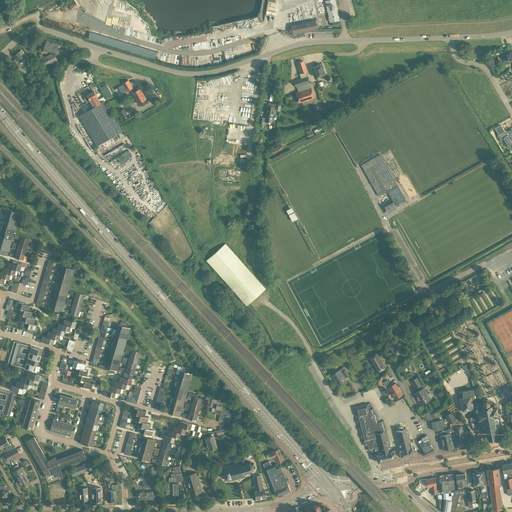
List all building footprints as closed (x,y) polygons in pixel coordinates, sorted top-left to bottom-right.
[(324,0),(329,23),(340,20),(335,0),(324,0)] [(293,35),(317,30),(315,20),(291,25),(293,35)] [(90,31),(87,40),(155,60),(157,52),(90,31)] [(47,54),(47,51),(56,54),(59,44),(47,40),(44,50),(43,53),(47,54)] [(24,59),(25,60),(28,57),(21,50),(19,52),(18,52),(14,56),(16,58),(14,61),(20,67),(22,64),(20,62),(24,59)] [(511,51),(506,53),(505,53),(505,54),(502,55),(504,65),(510,63),(509,61),(511,60),(511,51)] [(57,60),(55,54),(53,55),(52,53),(44,57),(41,53),(39,54),(45,66),(57,60)] [(314,98),(311,87),(306,72),(307,71),(303,60),(296,63),(299,74),(301,78),(294,81),(296,87),(297,87),(298,91),(296,92),(299,103),(314,98)] [(316,77),(320,76),(321,78),(325,77),(324,74),(325,74),(322,65),(313,67),(316,77)] [(37,75),(33,70),(27,75),(31,80),(37,75)] [(133,88),(128,80),(123,83),(127,91),(133,88)] [(134,97),(142,92),(139,86),(131,91),(134,97)] [(94,107),(79,116),(97,146),(123,131),(105,101),(101,103),(94,91),(87,95),(85,97),(85,98),(87,101),(88,102),(90,100),(94,107)] [(142,92),(134,97),(138,103),(146,99),(142,92)] [(241,108),(250,110),(252,96),(243,94),(241,108)] [(267,106),(265,117),(259,116),(258,123),(265,124),(265,121),(272,123),(274,107),(267,106)] [(122,118),(127,115),(124,108),(118,111),(122,118)] [(501,125),(495,128),(498,135),(500,134),(501,136),(504,135),(505,137),(503,138),(508,146),(511,144),(511,129),(505,134),(504,132),(504,131),(501,125)] [(104,154),(117,145),(115,142),(102,151),(104,154)] [(119,162),(131,158),(129,151),(116,156),(119,162)] [(393,202),(384,206),(388,212),(400,205),(399,203),(406,199),(383,159),(364,170),(378,196),(387,191),(393,201),(392,202),(393,202)] [(217,180),(237,181),(238,170),(218,169),(217,180)] [(292,207),(286,210),(292,221),(297,218),(292,207)] [(5,215),(16,218),(18,219),(20,213),(8,210),(7,214),(6,214),(5,215)] [(18,219),(16,218),(5,215),(5,216),(6,216),(5,221),(17,224),(18,219)] [(17,224),(5,221),(4,224),(3,224),(2,225),(12,228),(15,229),(17,224)] [(15,229),(12,228),(2,225),(2,226),(3,227),(2,231),(14,234),(15,229)] [(0,236),(9,239),(12,240),(14,234),(2,231),(0,236),(0,235),(0,236)] [(20,242),(29,245),(29,243),(28,243),(29,239),(15,235),(14,238),(20,240),(20,242)] [(12,240),(9,239),(0,236),(0,237),(0,241),(10,245),(12,240)] [(10,245),(0,241),(0,247),(9,250),(10,245)] [(225,243),(206,260),(232,289),(234,287),(249,303),(253,299),(254,300),(255,299),(255,298),(258,295),(258,296),(260,295),(259,294),(266,288),(225,243)] [(17,253),(25,255),(26,250),(12,246),(11,249),(17,250),(17,253)] [(9,250),(0,247),(0,253),(7,256),(9,250)] [(8,267),(8,268),(16,270),(20,272),(22,266),(21,266),(22,263),(13,260),(12,263),(10,262),(8,268),(8,267)] [(3,272),(11,274),(10,275),(14,276),(16,270),(8,268),(8,267),(4,266),(3,272)] [(61,271),(70,274),(73,275),(74,269),(63,266),(61,271)] [(0,276),(5,279),(9,280),(10,275),(11,274),(3,272),(0,270),(0,276)] [(60,277),(69,279),(71,280),(73,275),(70,274),(61,271),(60,277)] [(58,282),(67,284),(70,285),(71,280),(69,279),(60,277),(58,282)] [(70,285),(67,284),(58,282),(57,287),(66,290),(68,290),(70,285)] [(68,290),(66,290),(57,287),(55,292),(64,295),(67,296),(68,290)] [(75,298),(84,301),(84,299),(83,299),(84,295),(70,291),(69,294),(75,296),(75,298)] [(67,296),(64,295),(55,292),(54,298),(62,300),(65,301),(67,296)] [(65,301),(62,300),(54,298),(52,303),(64,306),(65,301)] [(29,311),(29,310),(30,305),(18,302),(17,307),(20,308),(29,311)] [(72,309),(80,311),(81,310),(80,310),(81,306),(67,302),(66,305),(72,307),(72,309)] [(64,306),(52,303),(50,308),(59,311),(62,312),(64,306)] [(5,310),(14,312),(11,311),(13,306),(9,305),(7,304),(5,310)] [(23,315),(23,314),(31,317),(31,316),(32,311),(29,310),(29,311),(20,308),(19,314),(23,315)] [(7,316),(15,318),(12,317),(14,312),(5,310),(8,311),(7,316)] [(23,314),(23,315),(21,320),(25,321),(33,323),(35,318),(31,317),(31,316),(31,317),(23,314)] [(71,326),(75,327),(76,322),(64,318),(63,324),(71,326)] [(33,323),(25,321),(24,327),(36,330),(37,324),(33,323)] [(71,326),(63,324),(59,322),(57,328),(66,330),(65,330),(69,331),(71,326)] [(397,336),(404,332),(399,323),(392,327),(397,336)] [(130,328),(127,327),(120,325),(118,324),(117,328),(116,328),(116,330),(128,333),(130,328)] [(65,330),(66,330),(57,328),(54,326),(52,332),(60,334),(60,335),(64,336),(65,330)] [(115,335),(124,338),(127,339),(128,333),(116,330),(116,331),(115,335)] [(52,332),(48,331),(47,336),(55,339),(58,340),(60,335),(60,334),(52,332)] [(55,339),(47,336),(43,335),(41,341),(53,344),(55,339)] [(127,339),(124,338),(115,335),(114,339),(113,339),(113,340),(123,343),(125,344),(127,339)] [(125,344),(123,343),(113,340),(112,341),(113,341),(112,346),(124,349),(125,344)] [(110,351),(120,354),(122,354),(124,349),(112,346),(111,350),(110,349),(110,351)] [(26,357),(27,354),(20,352),(21,350),(12,347),(11,348),(12,348),(11,353),(26,357)] [(42,354),(43,350),(31,347),(30,352),(42,356),(42,354)] [(419,350),(408,358),(409,359),(422,351),(420,348),(418,349),(419,350)] [(130,357),(139,359),(139,358),(139,357),(140,353),(126,349),(125,353),(131,354),(130,357)] [(109,356),(118,359),(121,360),(122,354),(120,354),(110,351),(109,352),(110,352),(109,356)] [(28,357),(40,361),(41,357),(42,357),(42,356),(30,352),(28,357)] [(376,373),(387,367),(378,352),(368,358),(376,373)] [(121,360),(118,359),(109,356),(108,360),(107,360),(107,361),(119,365),(121,360)] [(23,367),(23,365),(17,363),(18,360),(9,357),(8,359),(10,359),(8,363),(23,367)] [(27,363),(39,366),(39,365),(40,361),(28,357),(27,363)] [(127,367),(136,370),(136,368),(135,368),(137,364),(123,360),(122,363),(128,365),(127,367)] [(84,370),(85,369),(86,364),(74,361),(73,366),(77,367),(84,370)] [(119,365),(107,361),(106,362),(107,363),(106,367),(118,370),(119,365)] [(38,367),(39,367),(39,366),(27,363),(25,368),(28,369),(37,372),(38,367)] [(188,378),(190,373),(190,372),(189,369),(182,366),(179,376),(188,378)] [(79,374),(87,376),(88,370),(85,369),(84,370),(77,367),(75,373),(79,374)] [(344,379),(350,375),(344,367),(331,375),(338,385),(345,380),(344,379)] [(34,380),(38,381),(40,375),(28,372),(27,377),(26,377),(34,379),(34,380)] [(81,380),(89,382),(91,377),(87,376),(79,374),(77,379),(81,380)] [(26,377),(27,377),(23,376),(21,381),(29,384),(33,385),(34,380),(34,379),(26,377)] [(132,379),(121,376),(119,381),(127,384),(131,385),(132,379)] [(191,379),(188,378),(179,376),(177,381),(186,384),(189,385),(191,379)] [(417,399),(420,404),(430,399),(427,394),(426,395),(423,388),(422,389),(420,385),(421,385),(417,377),(411,381),(415,388),(416,387),(418,391),(414,393),(416,397),(417,397),(418,398),(417,399)] [(29,384),(21,381),(17,380),(16,385),(24,388),(27,389),(29,384)] [(89,382),(81,380),(80,385),(91,389),(93,383),(89,382)] [(127,384),(119,381),(115,380),(114,385),(113,386),(122,388),(125,389),(127,384)] [(189,385),(186,384),(177,381),(176,386),(188,390),(189,385)] [(395,399),(402,395),(395,383),(389,387),(395,399)] [(22,393),(24,388),(16,385),(12,384),(10,390),(22,393)] [(122,388),(113,386),(114,385),(110,384),(108,390),(116,392),(120,394),(122,388)] [(188,390),(176,386),(174,391),(186,395),(188,390)] [(104,388),(103,394),(115,398),(116,392),(108,390),(104,388)] [(469,409),(470,417),(470,420),(476,419),(476,418),(478,418),(479,424),(482,423),(484,432),(482,432),(483,437),(486,436),(487,440),(497,438),(497,436),(500,435),(498,430),(500,429),(499,425),(498,423),(500,423),(499,416),(498,416),(496,405),(494,403),(493,404),(491,402),(487,399),(483,400),(482,401),(481,403),(481,402),(476,403),(476,402),(472,402),(471,396),(474,395),(473,389),(459,391),(462,411),(463,411),(464,412),(467,412),(467,410),(469,409)] [(15,398),(16,394),(2,390),(1,393),(7,395),(6,397),(16,400),(16,399),(15,398)] [(37,392),(35,391),(34,392),(36,393),(36,395),(39,396),(38,398),(44,400),(45,397),(42,396),(42,393),(40,392),(40,393),(36,392),(37,392)] [(173,397),(182,399),(185,400),(186,395),(174,391),(173,397)] [(58,403),(64,404),(66,396),(61,394),(58,403)] [(194,397),(192,397),(190,396),(188,395),(187,399),(193,401),(193,403),(201,405),(202,404),(201,403),(202,399),(196,398),(194,397)] [(64,404),(69,406),(72,398),(66,396),(64,404)] [(171,402),(180,405),(183,405),(185,400),(182,399),(173,397),(171,402)] [(77,399),(72,398),(69,406),(75,408),(77,399)] [(222,407),(224,402),(218,401),(218,400),(213,398),(212,399),(210,407),(216,408),(214,413),(220,414),(222,407)] [(104,408),(103,408),(104,403),(96,401),(93,400),(91,406),(103,409),(104,408)] [(13,410),(13,409),(12,409),(13,405),(0,401),(0,404),(4,406),(4,408),(13,410)] [(183,405),(180,405),(171,402),(170,407),(182,411),(183,405)] [(378,462),(396,457),(396,455),(394,450),(392,451),(389,440),(385,426),(383,427),(381,421),(379,422),(376,412),(374,412),(373,406),(371,403),(367,404),(354,407),(357,419),(363,443),(364,442),(364,445),(367,445),(368,450),(375,449),(377,455),(376,455),(378,462)] [(89,411),(101,414),(102,410),(103,410),(103,409),(91,406),(89,411)] [(199,410),(185,406),(184,409),(190,411),(190,413),(198,416),(199,414),(198,414),(199,410)] [(434,413),(432,409),(424,413),(429,421),(436,417),(435,415),(447,409),(445,406),(434,413)] [(145,416),(146,411),(134,407),(132,413),(136,414),(145,416)] [(182,411),(170,407),(168,413),(180,416),(182,411)] [(222,407),(220,414),(219,419),(225,420),(226,416),(232,417),(234,410),(234,409),(228,407),(228,408),(222,407)] [(88,416),(91,417),(100,420),(101,418),(100,418),(101,414),(89,411),(88,416)] [(443,449),(450,448),(451,451),(458,450),(458,447),(468,445),(466,437),(464,438),(461,423),(456,424),(456,420),(451,412),(445,415),(449,423),(451,428),(447,430),(441,431),(442,432),(440,433),(440,435),(443,449)] [(147,423),(147,422),(149,417),(145,416),(136,414),(135,419),(139,421),(139,420),(147,423)] [(86,421),(98,425),(99,421),(100,421),(100,420),(91,417),(88,416),(86,421)] [(57,432),(60,421),(53,419),(50,430),(57,432)] [(433,431),(444,429),(443,424),(441,425),(440,419),(431,422),(433,431)] [(141,427),(149,429),(151,424),(147,422),(147,423),(139,420),(139,421),(137,426),(139,426),(141,427)] [(187,428),(190,430),(192,424),(180,420),(178,426),(187,428)] [(63,434),(66,423),(60,421),(57,432),(63,434)] [(85,427),(87,427),(97,430),(98,429),(97,429),(98,425),(86,421),(85,427)] [(401,457),(414,454),(413,451),(413,448),(412,448),(411,444),(405,422),(395,424),(401,450),(399,451),(400,454),(401,457)] [(63,434),(70,436),(73,425),(66,423),(63,434)] [(178,426),(175,425),(173,430),(181,433),(185,434),(187,428),(178,426)] [(139,426),(138,432),(152,436),(153,430),(149,429),(141,427),(139,426)] [(83,432),(95,435),(96,431),(97,431),(97,430),(87,427),(85,427),(83,432)] [(181,433),(173,430),(169,429),(168,434),(176,437),(180,438),(181,433)] [(82,437),(94,441),(95,439),(94,439),(95,435),(83,432),(82,437)] [(168,434),(164,433),(162,439),(174,442),(176,437),(168,434)] [(432,447),(428,439),(427,435),(422,438),(422,439),(418,441),(422,449),(423,452),(425,456),(435,451),(433,447),(432,447)] [(49,463),(34,437),(34,436),(26,441),(48,478),(57,472),(56,469),(85,458),(86,458),(82,450),(49,463)] [(142,442),(152,444),(154,445),(156,440),(144,436),(143,440),(142,440),(142,442)] [(210,450),(217,447),(213,436),(206,438),(210,450)] [(94,442),(94,441),(82,437),(80,443),(92,446),(93,442),(94,442)] [(0,447),(0,448),(4,446),(8,452),(16,448),(14,444),(11,439),(8,441),(6,438),(0,441),(0,447)] [(162,447),(171,450),(172,449),(171,448),(172,444),(158,440),(157,444),(163,445),(162,447)] [(141,447),(150,450),(153,450),(154,445),(152,444),(142,442),(141,442),(142,443),(141,447)] [(139,452),(149,455),(151,456),(153,450),(150,450),(141,447),(140,451),(139,451),(139,452)] [(278,462),(283,459),(279,449),(278,450),(277,449),(274,450),(275,451),(273,452),(270,453),(272,458),(275,456),(278,462)] [(13,450),(8,453),(12,459),(17,456),(13,450)] [(159,458),(168,460),(169,459),(168,459),(169,455),(155,451),(154,454),(160,456),(159,458)] [(151,456),(149,455),(139,452),(138,453),(139,453),(138,458),(150,461),(151,456)] [(245,474),(246,474),(245,473),(248,472),(249,473),(250,473),(249,472),(252,471),(253,472),(254,471),(253,470),(254,468),(256,468),(256,467),(254,467),(253,465),(254,464),(254,463),(253,464),(251,463),(251,461),(250,461),(250,463),(247,464),(247,462),(246,462),(244,458),(240,459),(241,461),(240,461),(240,462),(237,463),(237,462),(236,462),(236,463),(233,464),(233,463),(232,463),(232,464),(229,465),(229,464),(228,464),(228,465),(225,466),(223,466),(224,466),(224,468),(223,468),(223,469),(225,477),(227,477),(228,480),(228,481),(229,481),(232,480),(233,480),(233,479),(236,478),(236,479),(237,479),(237,478),(240,477),(240,478),(241,478),(241,477),(245,476),(246,477),(246,476),(245,474)] [(192,461),(195,469),(201,468),(198,459),(192,461)] [(148,477),(156,477),(156,465),(146,462),(146,467),(148,467),(148,477)] [(86,463),(78,467),(81,473),(89,470),(86,463)] [(511,477),(511,471),(511,467),(511,463),(502,464),(503,473),(505,479),(504,479),(507,495),(511,493),(511,477)] [(17,469),(23,480),(27,478),(21,467),(20,468),(18,464),(15,466),(17,469)] [(275,465),(272,467),(266,469),(274,488),(273,488),(277,496),(291,490),(288,484),(285,477),(286,477),(285,474),(284,474),(281,468),(279,468),(276,469),(275,465)] [(23,480),(17,469),(15,466),(12,468),(14,471),(13,471),(19,481),(19,482),(23,480)] [(78,467),(70,470),(73,477),(81,473),(78,467)] [(492,469),(494,483),(497,510),(502,509),(499,483),(500,482),(498,468),(492,469)] [(494,483),(492,469),(487,470),(489,484),(492,510),(497,510),(494,483)] [(479,483),(480,484),(481,492),(483,498),(488,498),(485,483),(484,483),(483,476),(484,476),(483,470),(477,471),(479,479),(478,479),(479,483)] [(179,483),(177,483),(177,481),(183,481),(181,473),(175,474),(172,474),(172,478),(170,478),(170,483),(166,483),(167,494),(167,493),(174,493),(174,495),(179,495),(179,483)] [(191,495),(202,492),(196,473),(185,476),(191,495)] [(454,490),(454,492),(455,495),(456,495),(465,494),(465,489),(467,487),(466,485),(466,481),(465,481),(464,473),(456,474),(457,482),(458,482),(458,486),(457,486),(458,490),(454,490)] [(264,490),(263,486),(261,475),(253,476),(256,491),(255,491),(257,498),(257,499),(258,499),(266,497),(266,496),(266,497),(264,489),(264,490)] [(444,499),(452,501),(453,496),(455,495),(454,492),(452,492),(451,493),(451,496),(450,495),(450,496),(449,496),(449,492),(449,491),(451,491),(451,490),(454,490),(453,475),(439,476),(440,484),(440,492),(441,492),(441,493),(443,493),(444,499)] [(427,487),(431,486),(432,494),(437,493),(436,485),(436,477),(426,479),(427,487)] [(27,478),(23,480),(19,482),(19,481),(15,483),(19,489),(30,482),(27,478)] [(138,491),(139,491),(139,499),(147,498),(146,482),(143,482),(143,486),(139,486),(135,479),(132,480),(136,488),(136,489),(138,489),(138,491)] [(87,487),(84,488),(83,484),(81,484),(81,488),(79,488),(81,501),(88,500),(87,487)] [(92,502),(101,502),(101,487),(92,488),(92,502)] [(108,501),(117,501),(116,490),(107,490),(108,501)] [(467,491),(468,497),(467,497),(469,508),(473,507),(472,503),(476,502),(474,490),(467,491)] [(459,495),(456,495),(455,495),(453,496),(452,501),(449,511),(455,511),(456,507),(457,507),(459,495)] [(443,511),(449,511),(452,501),(444,499),(442,511),(443,511)]
